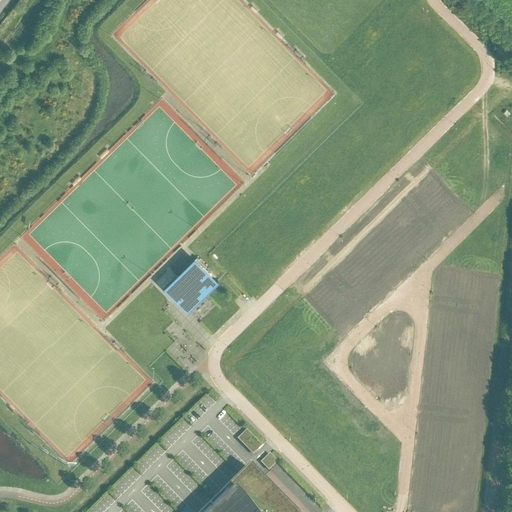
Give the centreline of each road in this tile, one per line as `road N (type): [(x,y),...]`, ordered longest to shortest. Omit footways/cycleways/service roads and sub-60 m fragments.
road 1 (unclassified): [(347,511),(221,383),(213,357),(480,87),(488,65),(483,51),(432,0)]
road 2 (unclassified): [(423,302),(393,302),(344,350),(340,364),(388,421),(410,424)]
road 3 (unclassified): [(423,302),(428,268),(496,199)]
road 4 (unclassified): [(410,424),(423,302)]
